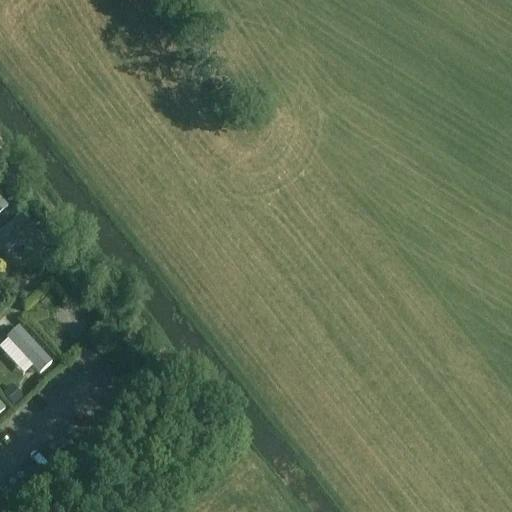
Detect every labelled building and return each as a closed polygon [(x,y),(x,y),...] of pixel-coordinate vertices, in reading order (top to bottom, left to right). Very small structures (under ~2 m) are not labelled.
[(48,251),(21,220),(0,237),(0,254),(4,259),(15,250),(23,251),(34,263),(48,251)] [(56,257),(43,268),(51,278),(65,267),(56,257)] [(67,274),(58,282),(74,300),(83,292),(67,274)] [(70,350),(79,344),(67,324),(58,329),(70,350)] [(19,331),(8,341),(41,377),(52,367),(19,331)] [(12,388),(4,394),(14,407),(22,400),(12,388)]
